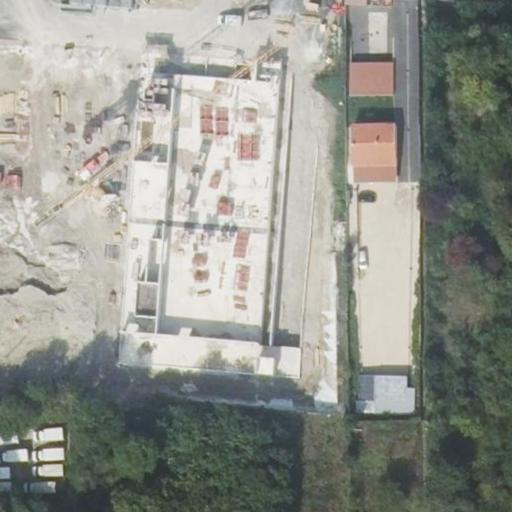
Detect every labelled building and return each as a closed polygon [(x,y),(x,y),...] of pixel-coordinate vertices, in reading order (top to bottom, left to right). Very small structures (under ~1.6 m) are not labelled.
[(346,0),(347,9),(385,11),(384,0),(346,0)] [(428,0),(428,8),(437,8),(437,0),(428,0)] [(143,57),(142,71),(257,80),(258,66),(143,57)] [(346,63),(346,96),(395,96),(395,63),(346,63)] [(117,363),(274,376),(275,358),(259,356),(283,68),(258,66),(257,80),(142,71),(117,363)] [(397,128),(353,129),(353,167),(397,166),(397,128)] [(353,180),(397,180),(397,166),(353,167),(353,180)] [(361,373),(360,400),(408,401),(409,374),(361,373)]
